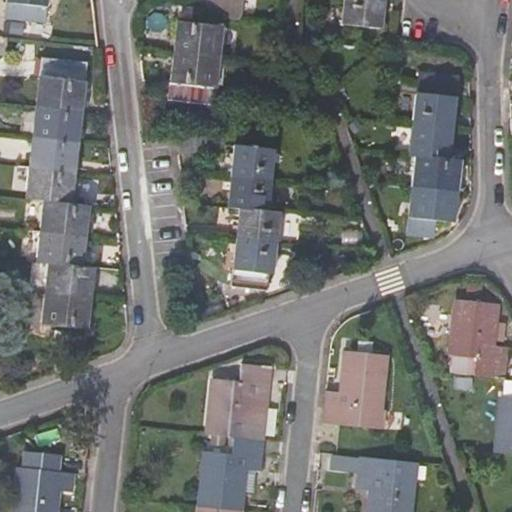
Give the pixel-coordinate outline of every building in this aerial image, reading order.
[(54,28),(56,0),(16,0),(14,23),(54,28)] [(214,0),(213,15),(251,18),(252,0),(214,0)] [(353,0),(351,28),(393,32),(395,0),(353,0)] [(183,26),(173,120),(205,124),(209,91),(220,92),(227,30),(183,26)] [(57,61),(45,200),(60,201),(54,264),(72,265),(67,327),(111,331),(116,269),(101,268),(106,206),(90,204),(102,64),(57,61)] [(415,159),(423,159),(414,236),(442,240),(444,222),(460,224),(467,164),(455,163),(462,84),(424,80),(415,159)] [(178,137),(180,156),(208,154),(206,135),(178,137)] [(242,148),(236,205),(236,207),(244,207),(236,285),(274,289),(275,273),(279,272),(285,209),(275,209),(280,151),(242,148)] [(470,353),(468,372),(498,376),(502,344),(486,342),(491,301),(453,295),(446,350),(470,353)] [(327,413),(383,419),(391,348),(350,344),(345,383),(330,381),(327,413)] [(241,380),(217,377),(210,430),(235,433),(232,453),(207,450),(200,511),(240,511),(247,467),(262,469),(275,367),(244,363),(241,380)] [(511,394),(498,393),(491,448),(511,450),(511,394)] [(28,442),(19,511),(73,511),(74,508),(59,506),(64,462),(60,461),(61,445),(28,442)] [(361,447),(357,478),(374,480),(370,511),(411,511),(416,473),(391,470),(393,450),(361,447)]
